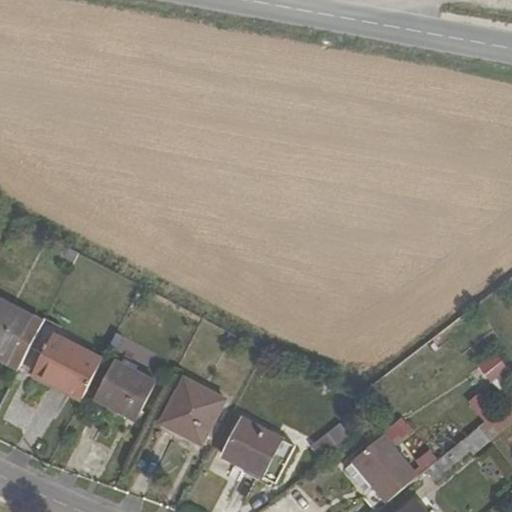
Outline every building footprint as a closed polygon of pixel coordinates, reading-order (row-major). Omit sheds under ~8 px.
[(59,259),(71,265),(78,251),(67,246),(59,259)] [(0,299),(0,354),(20,365),(42,321),(0,299)] [(101,361),(52,336),(44,351),(50,353),(40,373),(84,394),(101,361)] [(511,366),(496,350),(479,365),(496,384),(511,368),(511,366)] [(40,373),(50,353),(44,351),(33,373),(82,398),(84,394),(40,373)] [(0,354),(0,361),(18,370),(20,365),(0,354)] [(137,419),(157,380),(116,358),(96,398),(137,419)] [(184,379),(161,424),(202,444),(224,400),(184,379)] [(352,395),(338,388),(334,395),(348,402),(352,395)] [(511,400),(428,470),(437,480),(473,450),(475,454),(511,422),(511,400)] [(283,438),(243,418),(224,455),(264,475),(283,438)] [(336,430),(312,448),(323,462),(347,442),(336,430)] [(389,502),(420,477),(385,435),(354,460),(356,462),(348,469),(368,492),(375,485),(389,502)] [(324,511),(293,483),(267,511),(268,511),(324,511)] [(427,511),(417,501),(403,511),(427,511)]
